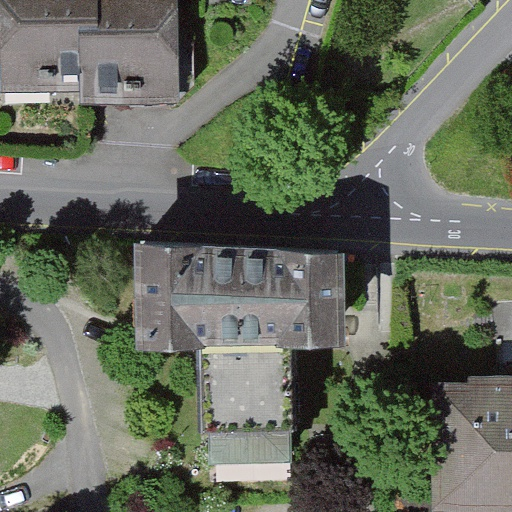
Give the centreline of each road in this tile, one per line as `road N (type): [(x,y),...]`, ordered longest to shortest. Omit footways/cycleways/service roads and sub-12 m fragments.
road 1 (residential): [(343,214),(0,205)]
road 2 (residential): [(511,28),(343,214)]
road 3 (residential): [(511,233),(343,214)]
